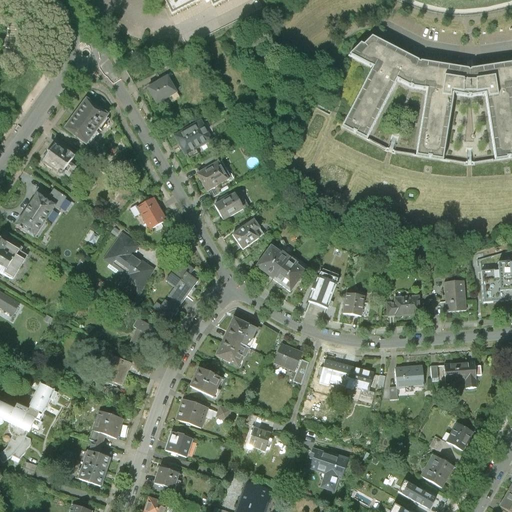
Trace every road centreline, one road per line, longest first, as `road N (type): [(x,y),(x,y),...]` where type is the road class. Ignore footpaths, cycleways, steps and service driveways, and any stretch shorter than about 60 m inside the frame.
road 1 (residential): [(511,332),(341,339),(286,320),(236,285)]
road 2 (residential): [(236,285),(87,39)]
road 3 (residential): [(236,285),(176,361),(122,511)]
road 4 (tertiary): [(0,171),(87,39)]
